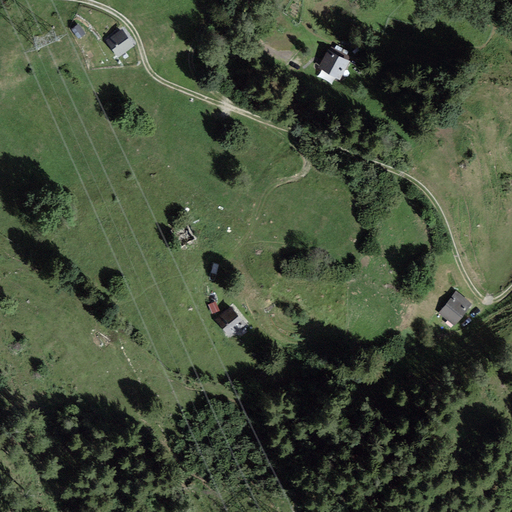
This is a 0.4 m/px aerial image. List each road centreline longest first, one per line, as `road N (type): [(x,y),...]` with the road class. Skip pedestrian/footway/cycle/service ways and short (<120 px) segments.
road 1 (track): [(511,288),(480,298),(441,216),(411,182),(245,116)]
road 2 (track): [(245,116),(164,85),(150,75),(121,20),(62,0)]
road 3 (track): [(245,116),(193,62),(219,0)]
